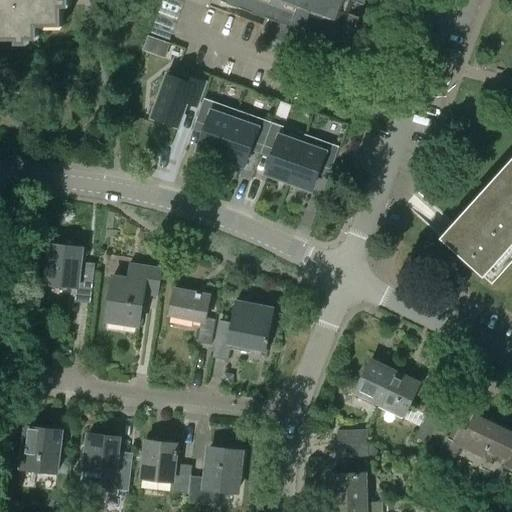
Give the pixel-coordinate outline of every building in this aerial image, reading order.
[(0,0),(0,36),(39,36),(39,26),(63,25),(63,0),(0,0)] [(220,0),(221,1),(348,48),(359,18),(354,16),(358,4),(364,6),(365,0),(220,0)] [(153,50),(156,40),(148,37),(144,47),(153,50)] [(170,71),(153,118),(177,126),(185,102),(196,106),(204,84),(170,71)] [(204,99),(196,122),(207,126),(204,134),(199,150),(221,158),(238,111),(204,99)] [(238,111),(221,158),(243,166),(249,150),(252,142),(263,146),(271,123),(238,111)] [(272,123),(264,146),(275,150),(272,158),(266,174),(289,182),(305,135),(303,139),(282,132),(283,127),(272,123)] [(305,135),(289,182),(311,190),(317,175),(320,166),(331,170),(339,147),(305,135)] [(484,278),(511,245),(511,158),(446,232),(440,238),(484,278)] [(74,302),(90,304),(94,269),(79,268),(81,247),(51,244),(46,286),(76,289),(74,302)] [(106,323),(138,328),(143,290),(159,293),(162,269),(129,264),(127,278),(113,276),(106,323)] [(197,343),(211,345),(217,312),(207,310),(210,296),(175,289),(169,315),(201,321),(197,343)] [(212,358),(228,361),(231,345),(266,352),(274,309),(236,301),(231,323),(220,321),(212,358)] [(354,395),(379,406),(396,372),(371,360),(354,395)] [(396,372),(379,406),(404,418),(420,383),(396,372)] [(232,387),(234,377),(224,374),(221,384),(232,387)] [(504,466),(511,469),(511,433),(475,416),(477,411),(462,404),(439,451),(456,458),(462,447),(484,457),(488,450),(508,459),(504,466)] [(416,438),(427,443),(441,415),(429,409),(416,438)] [(21,469),(57,474),(62,431),(26,427),(21,469)] [(338,444),(342,444),(368,444),(367,431),(337,432),(338,444)] [(111,473),(109,489),(129,491),(132,461),(117,460),(120,438),(88,434),(84,470),(111,473)] [(170,492),(189,494),(191,476),(192,466),(175,464),(177,444),(146,441),(142,478),(171,482),(170,492)] [(368,444),(342,444),(342,458),(368,458),(368,444)] [(191,476),(189,494),(188,503),(218,507),(220,491),(237,493),(242,452),(210,448),(206,477),(191,476)] [(331,475),(331,505),(366,503),(365,474),(331,475)] [(366,503),(331,505),(331,511),(381,511),(382,502),(366,503)]
